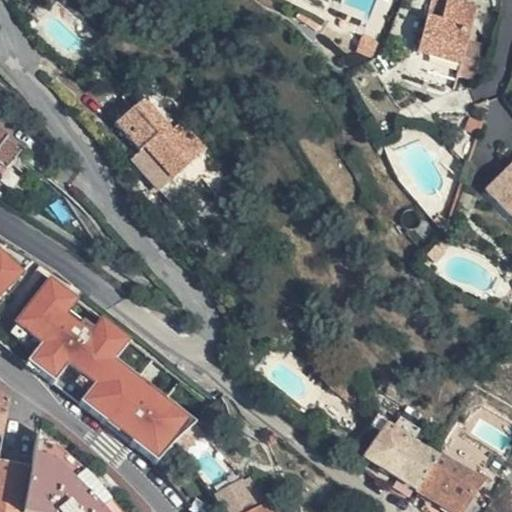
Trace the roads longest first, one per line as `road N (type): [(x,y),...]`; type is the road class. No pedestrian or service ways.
road 1 (residential): [(193,361),(207,334),(203,312),(112,205),(74,138),(0,40)]
road 2 (residential): [(388,511),(193,361)]
road 3 (residential): [(193,361),(0,223)]
road 4 (unclassified): [(166,511),(108,447),(0,361)]
